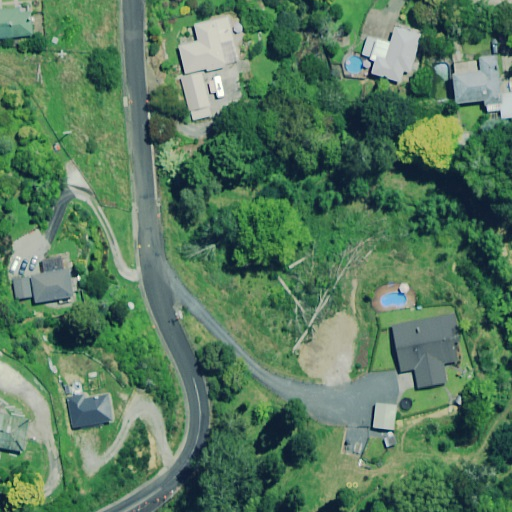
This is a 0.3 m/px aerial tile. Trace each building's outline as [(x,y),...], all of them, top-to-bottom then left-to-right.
[(0,8),(0,6),(0,39),(34,37),(31,5),(0,8)] [(240,63),(229,18),(194,26),(198,42),(178,47),(185,74),(207,69),(207,71),(240,63)] [(423,35),(396,26),(391,45),(368,38),(362,57),(376,61),(372,74),(400,83),(404,72),(411,74),(423,35)] [(511,94),(501,95),(497,57),(480,59),(481,73),(453,75),(456,105),(485,102),(486,112),(501,111),(502,119),(511,118),(511,94)] [(210,107),(202,74),(181,80),(189,112),(210,107)] [(75,303),(72,288),(81,286),(79,276),(71,277),(68,263),(43,267),(44,274),(30,277),(35,304),(56,300),(57,306),(75,303)] [(457,336),(453,316),(393,328),(402,373),(415,370),(418,389),(447,384),(444,365),(460,362),(457,350),(452,352),(449,338),(457,336)] [(114,422),(109,395),(86,399),(85,396),(67,399),(72,429),(114,422)] [(396,407),(376,405),(374,429),(394,431),(396,407)] [(6,415),(0,413),(0,448),(24,453),(30,421),(6,416),(6,415)]
